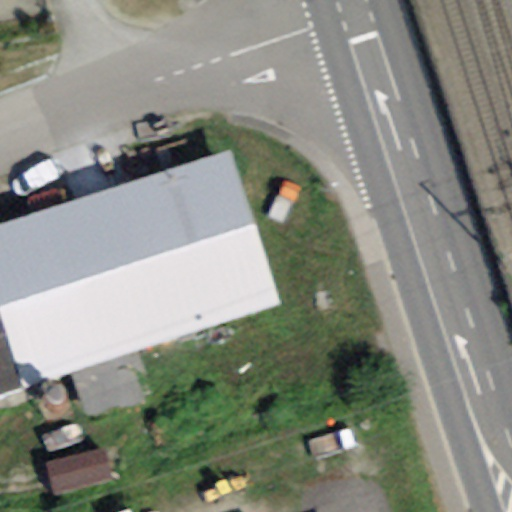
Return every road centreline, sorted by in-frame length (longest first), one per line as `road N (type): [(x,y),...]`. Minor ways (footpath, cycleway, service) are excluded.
road 1 (primary): [(511,483),(356,14)]
road 2 (unclassified): [(0,127),(356,14)]
